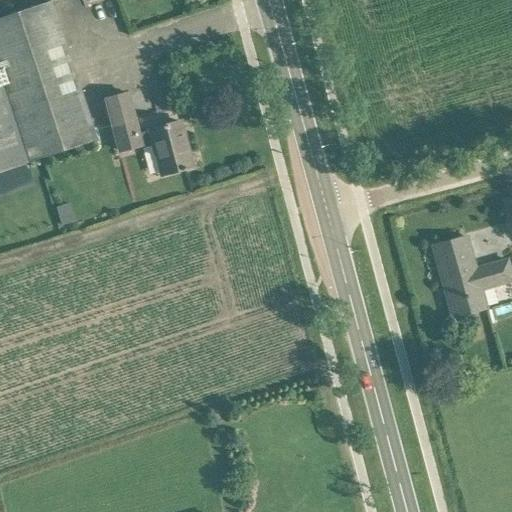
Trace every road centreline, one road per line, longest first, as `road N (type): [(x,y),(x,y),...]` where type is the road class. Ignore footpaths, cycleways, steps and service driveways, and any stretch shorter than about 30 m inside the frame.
road 1 (secondary): [(404,511),(324,212)]
road 2 (secondary): [(271,21),(324,212)]
road 3 (unclassified): [(324,212),(511,162)]
